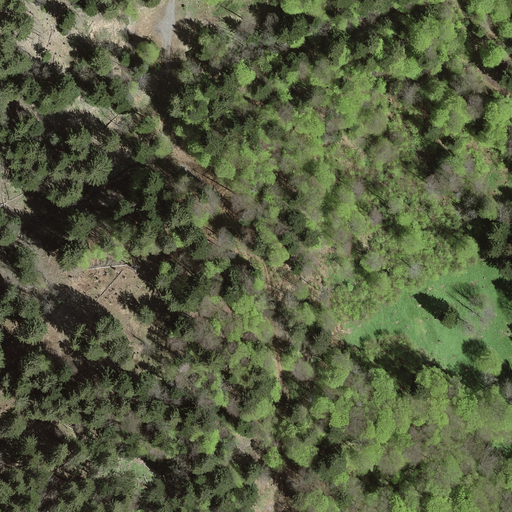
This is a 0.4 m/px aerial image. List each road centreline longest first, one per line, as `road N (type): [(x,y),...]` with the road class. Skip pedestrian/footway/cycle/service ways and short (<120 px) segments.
road 1 (track): [(172,0),(167,114),(178,144),(223,188),(261,254),(290,475),(286,511)]
road 2 (track): [(0,267),(51,314),(85,392),(102,511)]
